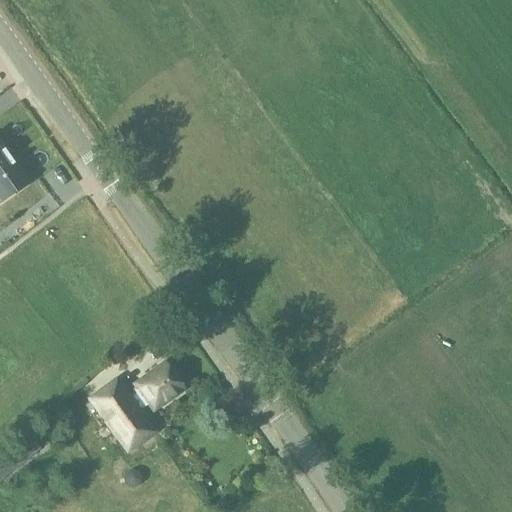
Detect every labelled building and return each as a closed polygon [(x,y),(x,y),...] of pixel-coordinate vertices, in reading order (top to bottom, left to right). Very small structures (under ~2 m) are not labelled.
[(0,166),(10,159),(0,144),(0,166)] [(0,166),(0,203),(2,202),(28,184),(10,159),(0,166)] [(140,411),(147,405),(152,411),(183,389),(165,364),(134,387),(138,393),(131,398),(116,378),(87,400),(127,455),(156,434),(140,411)] [(0,481),(40,449),(29,436),(0,460),(0,481)] [(124,477),(123,480),(124,483),(127,486),(130,487),(133,488),(136,487),(139,484),(140,481),(140,478),(139,475),(137,472),(134,471),(131,471),(128,472),(125,474),(124,477)]
